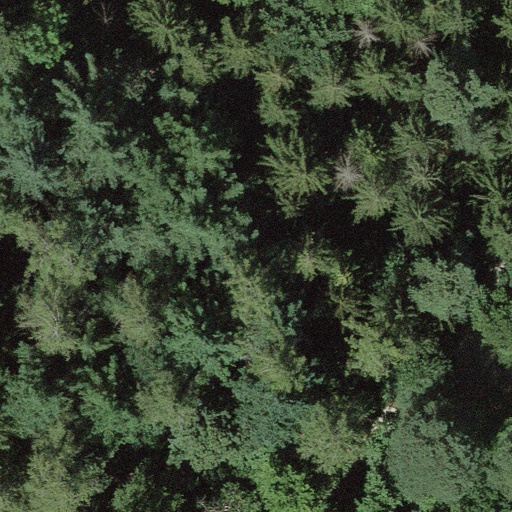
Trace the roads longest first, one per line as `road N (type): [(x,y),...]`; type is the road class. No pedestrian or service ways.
road 1 (track): [(6,511),(372,411),(511,387)]
road 2 (track): [(511,273),(261,511)]
